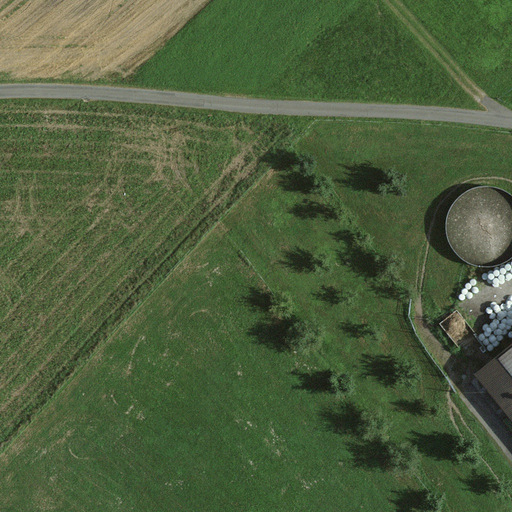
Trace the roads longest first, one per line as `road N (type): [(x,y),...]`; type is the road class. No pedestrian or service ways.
road 1 (residential): [(511,123),(0,95)]
road 2 (track): [(388,0),(511,119)]
